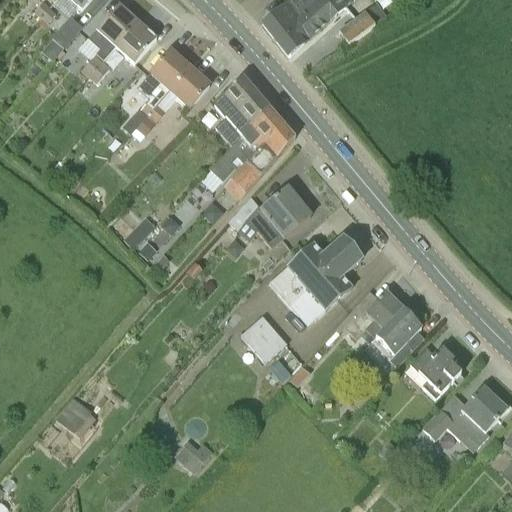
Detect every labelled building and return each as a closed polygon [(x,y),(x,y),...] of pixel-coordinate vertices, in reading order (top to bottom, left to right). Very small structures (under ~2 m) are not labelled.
[(64,0),(81,15),(93,0),(64,0)] [(310,42),(295,24),(323,0),(293,0),(282,10),(262,26),(289,60),(310,42)] [(334,0),(323,0),(295,24),(310,42),(345,13),(334,0)] [(41,21),(49,12),(42,6),(34,16),(41,21)] [(117,9),(96,34),(114,51),(136,26),(117,9)] [(41,21),(47,27),(55,17),(49,12),(41,21)] [(338,34),(347,49),(374,30),(365,16),(338,34)] [(134,68),(156,43),(136,26),(114,51),(134,68)] [(41,58),(53,68),(62,57),(50,47),(41,58)] [(189,72),(169,55),(148,76),(169,94),(189,72)] [(87,81),(102,66),(93,59),(80,75),(87,81)] [(109,72),(102,66),(87,81),(95,88),(109,72)] [(189,112),(209,90),(189,72),(169,94),(189,112)] [(212,110),(224,123),(213,132),(230,151),(231,152),(268,113),(242,82),(212,110)] [(138,113),(146,119),(155,109),(148,102),(138,113)] [(146,119),(155,127),(164,116),(156,109),(146,119)] [(281,128),(268,113),(231,152),(230,151),(208,174),(221,186),(234,172),(230,168),(236,161),(242,168),(243,169),(249,162),(255,157),(281,128)] [(155,127),(146,119),(136,131),(144,139),(155,127)] [(237,205),(294,142),(292,141),(281,128),(255,157),(249,162),(243,169),(242,168),(222,191),(237,205)] [(269,251),(285,239),(286,241),(310,220),(287,192),(260,214),(250,202),(227,227),(236,235),(244,226),(256,235),(269,251)] [(321,259),(312,248),(269,287),(307,330),(350,292),(341,281),(360,264),(358,261),(358,257),(354,253),(350,252),(341,242),(321,259)] [(148,247),(138,257),(146,265),(155,255),(148,247)] [(370,346),(402,314),(403,314),(405,312),(404,311),(395,302),(393,305),(384,296),(374,306),(366,298),(341,328),(347,334),(357,343),(361,338),(370,346)] [(390,365),(421,332),(403,314),(402,314),(370,346),(390,365)] [(240,340),(264,368),(286,349),(261,321),(240,340)] [(434,404),(451,387),(460,379),(451,370),(456,366),(441,352),(434,360),(426,352),(407,369),(425,387),(421,391),(434,404)] [(285,386),(294,377),(279,363),(270,372),(285,386)] [(301,370),(288,384),(297,391),(309,377),(301,370)] [(360,411),(375,396),(366,388),(352,404),(360,411)] [(445,432),(446,433),(458,445),(464,439),(477,451),(491,437),(487,434),(497,424),(500,427),(501,426),(498,423),(506,414),(482,391),(450,425),(439,414),(420,433),(433,445),(445,432)] [(90,417),(72,402),(55,423),(79,442),(94,423),(89,418),(90,417)] [(511,441),(503,451),(511,460),(511,441)] [(172,461),(192,478),(211,457),(201,448),(196,454),(187,445),(172,461)] [(396,452),(388,445),(379,456),(387,463),(396,452)] [(0,508),(9,493),(0,488),(0,508)]
